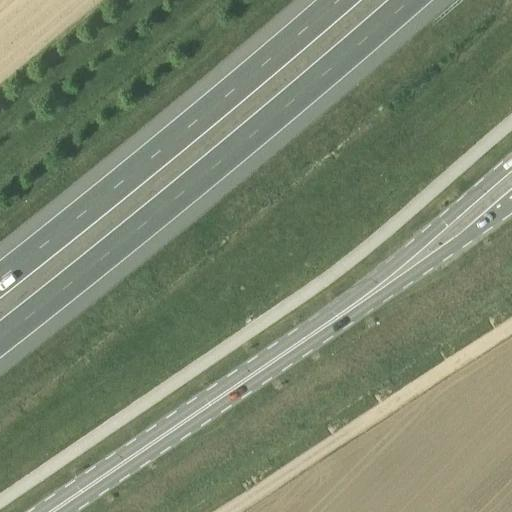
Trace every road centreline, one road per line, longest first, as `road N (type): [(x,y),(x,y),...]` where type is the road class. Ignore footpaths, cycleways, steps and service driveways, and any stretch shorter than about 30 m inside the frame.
road 1 (motorway): [(0,344),(414,0)]
road 2 (motorway): [(337,0),(0,276)]
road 3 (primary): [(52,511),(343,313)]
road 4 (track): [(242,511),(511,338)]
road 5 (primary): [(511,163),(343,313)]
road 6 (primary): [(343,313),(511,205)]
